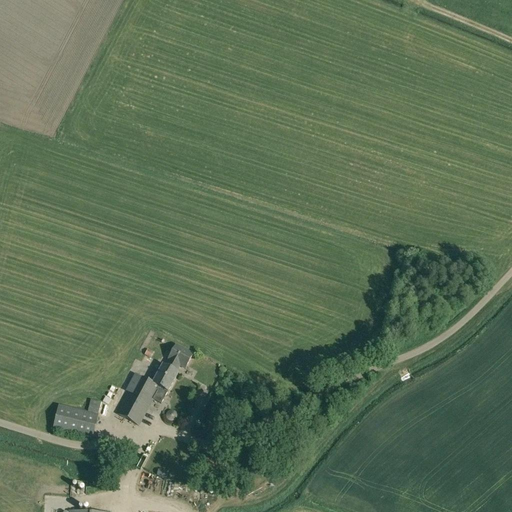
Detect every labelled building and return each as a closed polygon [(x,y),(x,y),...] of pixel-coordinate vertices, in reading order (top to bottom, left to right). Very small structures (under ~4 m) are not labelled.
[(192,355),(176,346),(165,367),(175,373),(179,366),(185,369),(192,355)] [(178,374),(175,373),(165,367),(163,366),(153,383),(168,392),(178,374)] [(128,393),(116,415),(138,427),(153,400),(161,404),(168,392),(135,375),(126,392),(128,393)] [(92,440),(98,415),(59,406),(53,430),(92,440)] [(207,452),(199,476),(212,481),(221,456),(207,452)] [(168,473),(158,470),(157,476),(166,479),(168,473)]
